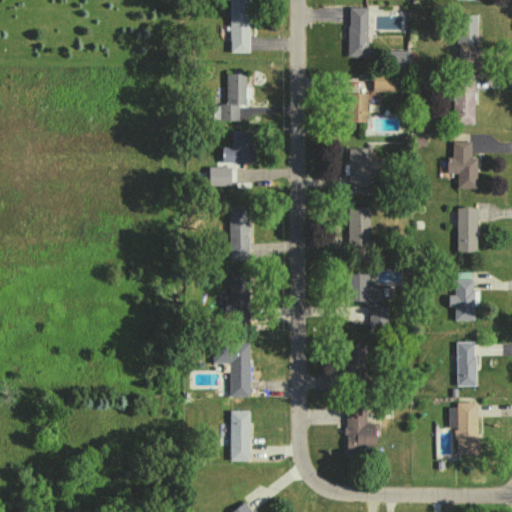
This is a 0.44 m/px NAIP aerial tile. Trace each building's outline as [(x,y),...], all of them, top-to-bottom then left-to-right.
[(248,52),(248,0),(228,0),(228,52),(248,52)] [(366,7),(346,6),(345,56),(369,57),(369,47),(365,47),(366,7)] [(475,14),(456,14),(456,62),(470,62),(471,44),(475,44),(475,14)] [(408,50),(387,50),(387,68),(408,68),(408,50)] [(225,104),(211,104),(212,120),(237,119),(237,105),(244,104),(244,72),(224,73),(225,104)] [(472,74),(450,74),(451,124),(473,123),(472,74)] [(392,90),(391,75),(371,75),(371,91),(392,90)] [(365,93),(344,93),(344,121),(365,121),(365,93)] [(220,162),(251,162),(252,131),(231,131),(231,146),(220,146),(220,162)] [(475,187),(475,157),(469,157),(469,141),(451,141),(451,156),(445,156),(445,173),(456,173),(456,187),(475,187)] [(367,148),(347,147),(347,185),(367,185),(367,174),(379,174),(379,160),(367,160),(367,148)] [(229,185),(229,167),(207,166),(207,185),(229,185)] [(227,260),(248,259),(247,206),(227,206),(227,260)] [(369,206),(346,206),(346,248),(368,248),(369,206)] [(454,251),(474,251),(476,206),(455,206),(454,251)] [(473,319),(473,304),(477,304),(478,290),(471,290),(471,271),(453,271),(453,294),(447,294),(446,305),(453,305),(453,319),(473,319)] [(380,300),(380,284),(367,285),(367,273),(345,273),(346,301),(380,300)] [(247,323),(248,274),(228,274),(228,299),(222,299),(222,322),(247,323)] [(367,325),(386,325),(387,306),(368,306),(367,325)] [(473,341),(454,341),(455,357),(448,357),(448,371),(455,371),(455,385),(474,384),(473,341)] [(210,363),(228,363),(228,396),(248,396),(247,342),(210,342),(210,363)] [(345,344),(345,385),(366,384),(366,344),(345,344)] [(476,453),(475,401),(454,402),(455,453),(476,453)] [(344,404),(345,453),(374,453),(374,422),(364,422),(364,404),(344,404)] [(248,410),(229,410),(228,460),(247,460),(248,410)] [(251,511),(243,501),(228,511),(251,511)]
